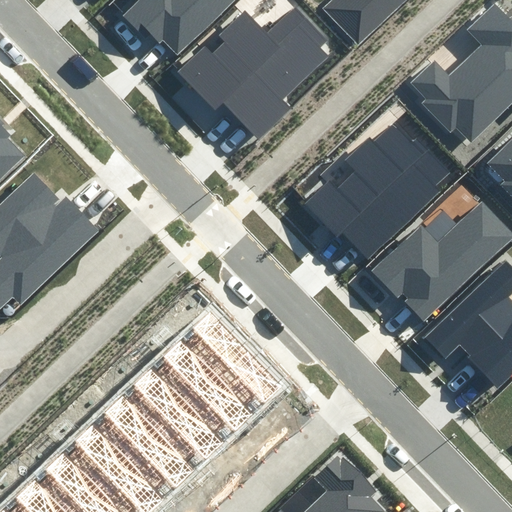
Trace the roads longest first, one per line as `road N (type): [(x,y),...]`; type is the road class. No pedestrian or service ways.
road 1 (residential): [(176,189),(371,386)]
road 2 (residential): [(0,7),(176,189)]
road 3 (residential): [(0,337),(22,331),(176,189)]
road 4 (residential): [(237,511),(371,386)]
road 5 (residential): [(371,386),(490,511)]
